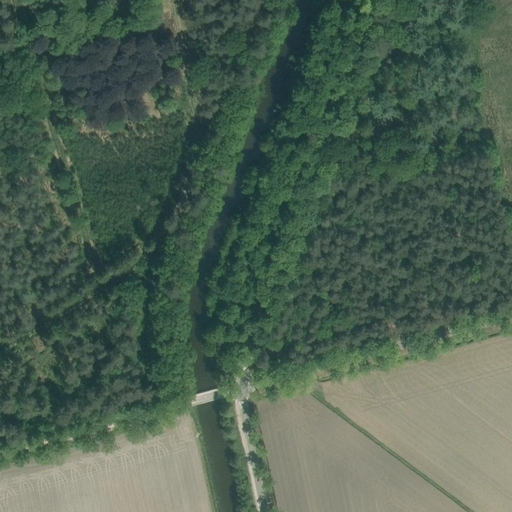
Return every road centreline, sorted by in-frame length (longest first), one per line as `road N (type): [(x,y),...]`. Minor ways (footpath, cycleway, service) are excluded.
road 1 (track): [(159,410),(152,267),(254,0)]
road 2 (unclassified): [(239,388),(379,0)]
road 3 (unclassified): [(239,388),(511,317)]
road 4 (track): [(0,454),(179,404)]
road 5 (track): [(162,241),(0,326)]
road 6 (unclassified): [(265,511),(239,388)]
